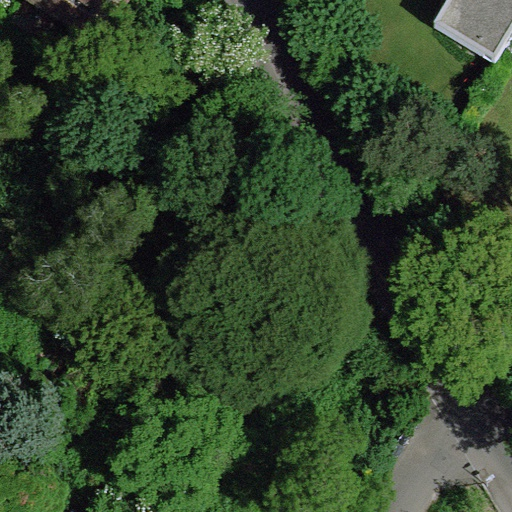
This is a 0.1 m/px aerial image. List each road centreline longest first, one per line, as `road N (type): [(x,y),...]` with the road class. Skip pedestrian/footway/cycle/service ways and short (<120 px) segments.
road 1 (residential): [(467,389),(268,0)]
road 2 (residential): [(467,389),(405,511)]
